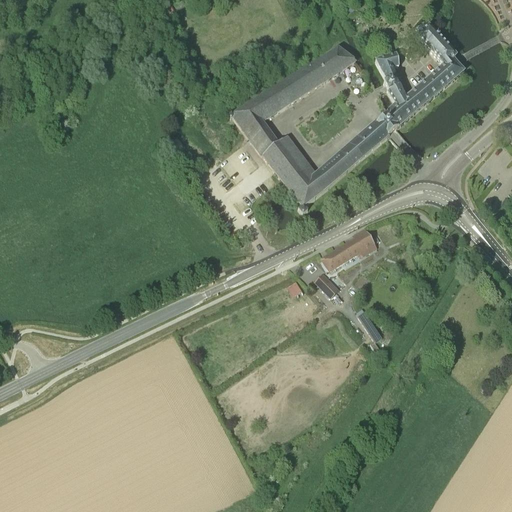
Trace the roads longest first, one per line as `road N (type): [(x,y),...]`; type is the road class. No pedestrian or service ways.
road 1 (tertiary): [(45,372),(388,203),(435,193)]
road 2 (tertiary): [(511,95),(440,165),(435,193)]
